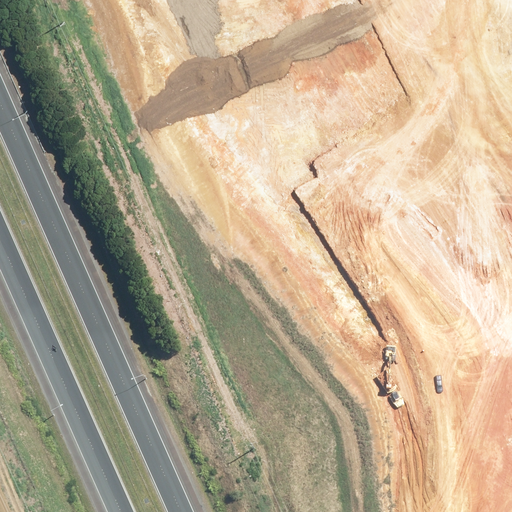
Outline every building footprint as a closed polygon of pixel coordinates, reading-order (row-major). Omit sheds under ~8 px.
[(231,0),(218,0),(222,11),(233,7),(231,0)] [(445,196),(438,190),(435,194),(430,190),(425,195),(401,176),(385,195),(423,226),(420,229),(442,247),(476,206),(453,187),(445,196)] [(287,263),(281,239),(272,241),(271,237),(230,246),(235,264),(243,262),(246,273),(287,263)] [(511,245),(482,272),(511,304),(511,245)] [(224,305),(234,344),(237,343),(241,361),(283,351),(264,276),(226,286),(230,303),(224,305)] [(477,351),(464,356),(478,386),(490,380),(477,351)] [(304,369),(253,383),(259,404),(309,390),(304,369)] [(456,404),(463,420),(490,409),(484,392),(456,404)] [(389,443),(382,427),(376,430),(382,445),(389,443)] [(511,464),(503,445),(490,451),(483,434),(464,443),(480,479),(511,464)] [(309,444),(293,451),(304,478),(320,472),(309,444)]
